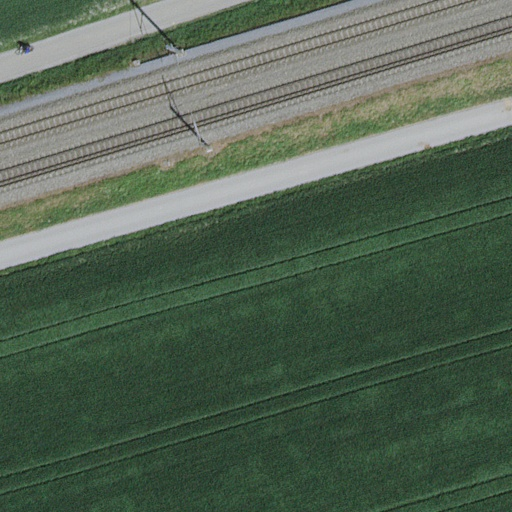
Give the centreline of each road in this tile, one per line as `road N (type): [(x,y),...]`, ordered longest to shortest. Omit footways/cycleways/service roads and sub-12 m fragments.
road 1 (track): [(511,98),(0,246)]
road 2 (track): [(169,0),(0,55)]
